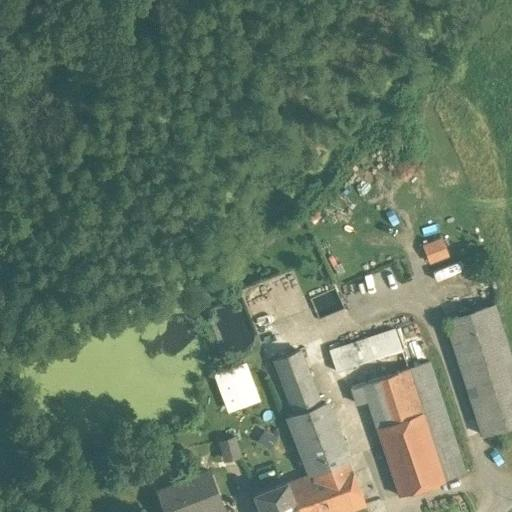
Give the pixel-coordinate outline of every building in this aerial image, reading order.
[(424,245),(429,260),(446,254),(441,239),(424,245)] [(344,308),(334,286),(310,297),(320,318),(344,308)] [(511,358),(494,303),(444,319),(481,436),(511,425),(511,358)] [(336,371),(402,350),(395,329),(330,351),(336,371)] [(299,350),(274,359),(294,413),(320,404),(299,350)] [(429,361),(408,368),(422,412),(444,481),(444,482),(465,474),(429,361)] [(257,398),(244,366),(230,371),(232,376),(227,378),(229,382),(220,385),(229,409),(257,398)] [(408,368),(351,387),(356,404),(368,400),(377,427),(422,412),(408,368)] [(294,413),(289,415),(311,474),(348,460),(325,402),(320,404),(294,413)] [(422,412),(377,427),(398,496),(444,482),(444,481),(422,412)] [(238,455),(233,436),(220,440),(224,459),(238,455)] [(311,474),(287,484),(298,511),(347,511),(365,505),(348,460),(311,474)] [(209,471),(157,491),(165,511),(209,511),(223,507),(209,471)] [(286,482),(254,494),(260,511),(298,511),(287,484),(286,482)]
